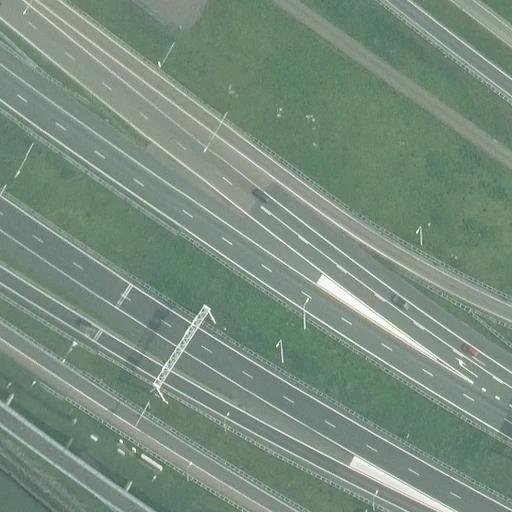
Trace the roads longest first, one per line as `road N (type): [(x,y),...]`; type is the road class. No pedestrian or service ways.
road 1 (motorway): [(465,400),(331,261),(4,0)]
road 2 (motorway): [(0,214),(301,409),(485,511)]
road 3 (motorway): [(465,400),(0,78)]
road 4 (primary): [(511,315),(393,253),(48,0)]
road 5 (motorway): [(0,271),(159,371),(420,511)]
road 6 (trunk): [(0,331),(283,511)]
road 7 (primary): [(396,0),(511,90)]
